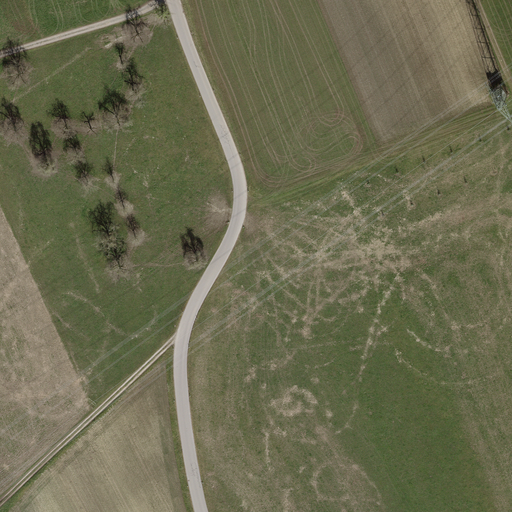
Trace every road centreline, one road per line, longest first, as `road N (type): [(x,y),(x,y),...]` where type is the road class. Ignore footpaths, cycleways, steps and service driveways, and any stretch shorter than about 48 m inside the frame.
road 1 (residential): [(206,511),(182,378),(183,334),(237,225),(241,181),(174,0)]
road 2 (track): [(0,53),(163,0)]
